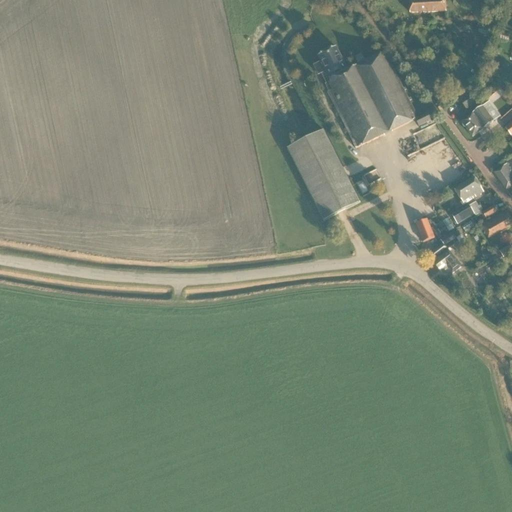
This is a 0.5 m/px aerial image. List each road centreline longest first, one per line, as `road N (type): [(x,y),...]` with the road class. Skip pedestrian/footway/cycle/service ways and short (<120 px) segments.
road 1 (tertiary): [(511,351),(398,267),(369,262),(151,280),(0,261)]
road 2 (residential): [(468,149),(387,40)]
